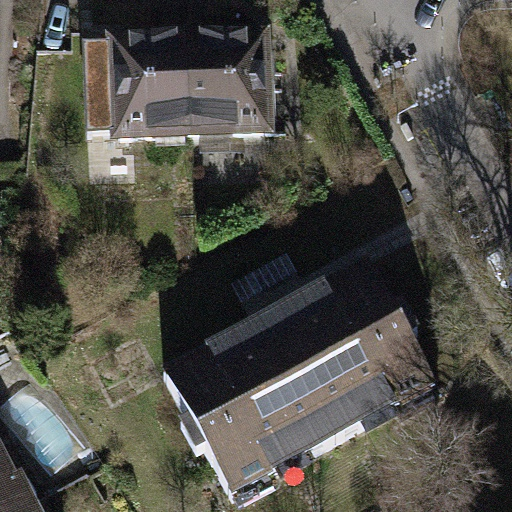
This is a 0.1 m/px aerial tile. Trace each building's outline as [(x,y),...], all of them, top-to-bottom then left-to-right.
[(263,41),(190,42),(193,140),(266,137),(263,41)] [(190,42),(113,45),(116,143),(193,140),(190,42)] [(232,511),(260,511),(444,408),(372,279),(168,396),(232,511)] [(8,483),(0,468),(0,511),(20,511),(31,506),(16,478),(8,483)] [(46,511),(41,501),(31,506),(20,511),(46,511)]
